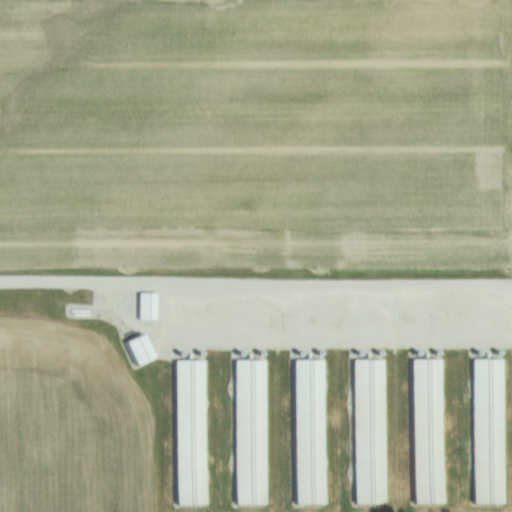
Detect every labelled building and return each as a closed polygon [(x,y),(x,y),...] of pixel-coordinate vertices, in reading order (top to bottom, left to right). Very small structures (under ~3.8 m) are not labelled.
[(138,291),(157,291),(156,321),(137,320),(138,291)] [(145,333),(124,344),(136,367),(157,357),(145,333)] [(232,359),(264,359),(267,504),(234,505),(232,359)] [(292,359),(324,359),(327,504),(294,505),(292,359)] [(351,360),(383,359),(386,505),(354,506),(351,360)] [(408,360),(440,359),(443,505),(410,506),(408,360)] [(470,360),(503,359),(505,505),(473,506),(470,360)] [(171,361),(203,360),(206,506),(174,506),(171,361)]
